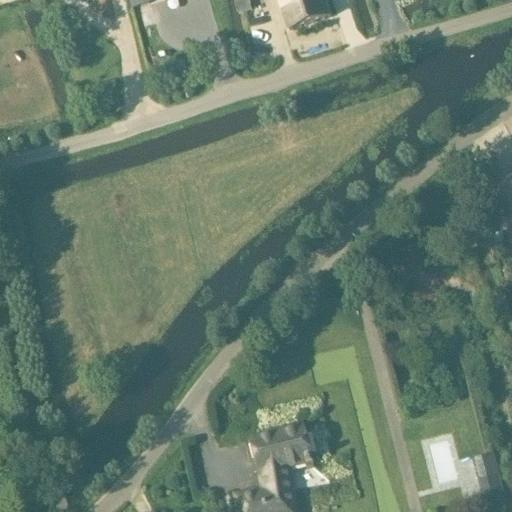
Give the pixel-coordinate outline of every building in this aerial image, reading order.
[(128,0),(132,11),(170,0),(128,0)] [(234,0),(237,14),(250,11),(247,0),(234,0)] [(278,0),(288,31),(330,19),(324,0),(278,0)] [(312,466),(302,427),(254,440),(264,491),(237,496),(239,511),(289,511),(282,472),(312,466)] [(493,456),(473,461),(478,481),(498,477),(493,456)]
